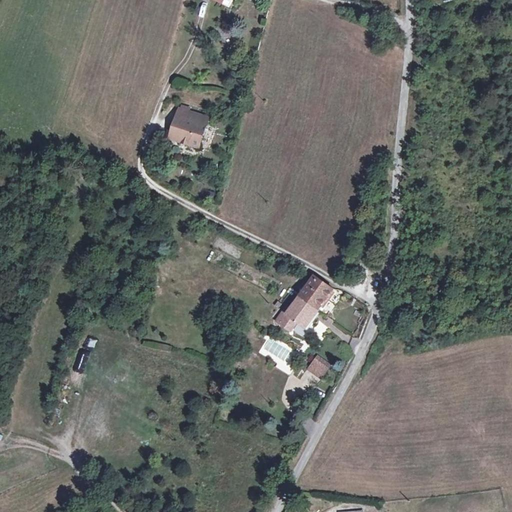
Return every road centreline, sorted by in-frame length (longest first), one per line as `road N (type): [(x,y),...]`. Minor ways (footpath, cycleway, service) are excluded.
road 1 (residential): [(379,306),(392,259),(408,0)]
road 2 (residential): [(379,306),(153,187)]
road 3 (residential): [(275,511),(379,306)]
road 4 (track): [(0,439),(64,450),(125,511)]
